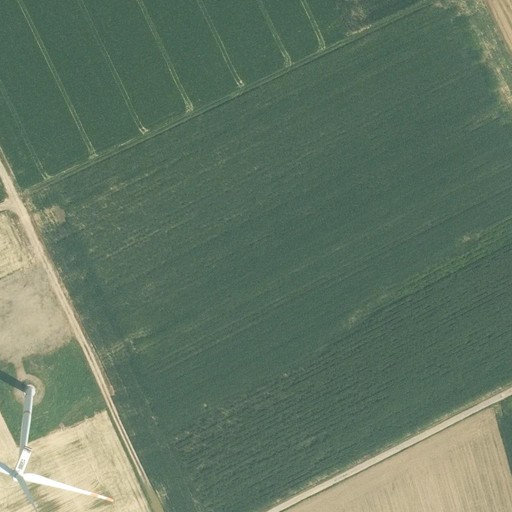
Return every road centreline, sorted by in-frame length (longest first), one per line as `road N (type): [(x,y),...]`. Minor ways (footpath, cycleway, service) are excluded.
road 1 (track): [(438,0),(13,199),(0,170)]
road 2 (track): [(160,511),(13,199),(0,206)]
road 3 (track): [(511,390),(273,511)]
